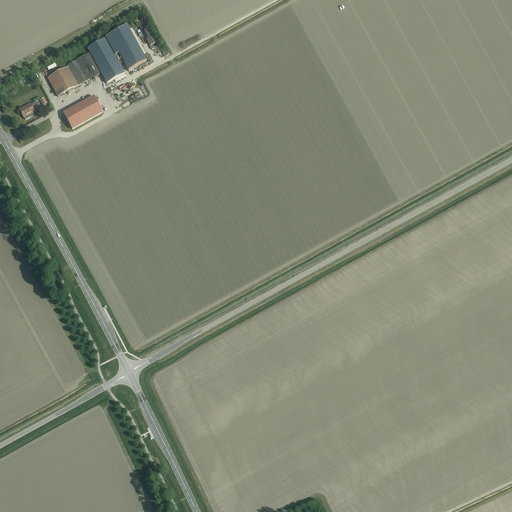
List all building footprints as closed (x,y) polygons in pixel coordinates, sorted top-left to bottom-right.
[(120,66),(125,63),(129,71),(148,61),(129,26),(105,39),(120,66)] [(150,49),(157,66),(163,63),(156,46),(157,45),(155,40),(149,43),(146,36),(142,38),(144,43),(143,44),(146,51),(148,50),(150,49)] [(87,49),(90,54),(101,73),(107,84),(124,74),(120,66),(105,39),(87,49)] [(90,54),(75,62),(86,82),(101,73),(90,54)] [(75,62),(67,66),(68,68),(78,86),(86,82),(75,62)] [(68,68),(48,79),(58,97),(78,86),(68,68)] [(103,113),(102,110),(99,105),(94,97),(63,114),(66,118),(68,122),(70,126),(71,127),(72,130),(103,113)] [(24,118),(25,120),(30,117),(29,115),(34,112),(30,104),(19,110),(24,118)]
